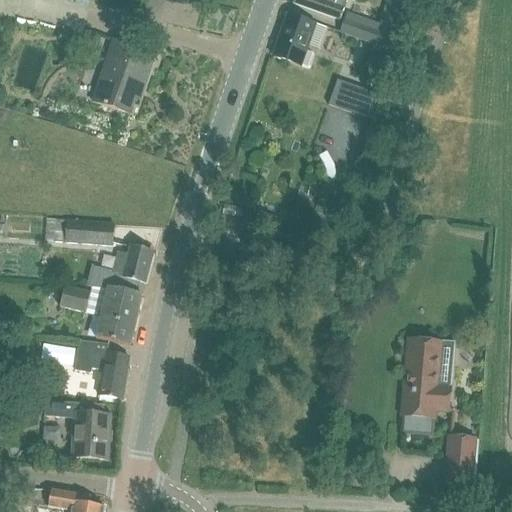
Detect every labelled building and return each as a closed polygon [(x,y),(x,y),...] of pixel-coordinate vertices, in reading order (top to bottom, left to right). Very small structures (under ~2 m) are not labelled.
[(339,22),(344,7),(346,0),(294,0),(292,5),(339,22)] [(408,0),(386,0),(378,25),(347,14),(340,34),(391,52),(408,0)] [(300,69),(300,67),(308,69),(310,68),(314,58),(313,55),(305,52),(315,25),(288,16),(273,59),(300,69)] [(93,104),(130,117),(139,90),(143,92),(155,56),(114,42),(93,104)] [(366,53),(361,67),(379,74),(384,60),(366,53)] [(351,115),(360,90),(337,82),(328,107),(351,115)] [(362,100),(357,118),(366,120),(371,102),(362,100)] [(347,175),(353,155),(335,149),(329,169),(347,175)] [(271,218),(265,233),(277,238),(283,223),(271,218)] [(113,226),(46,221),(45,242),(112,248),(113,226)] [(153,255),(134,250),(130,249),(128,257),(118,255),(113,276),(110,275),(111,274),(92,269),(88,288),(91,289),(92,286),(107,289),(136,296),(139,284),(145,286),(153,255)] [(95,340),(111,344),(130,348),(142,297),(136,296),(107,289),(92,286),(91,289),(90,292),(90,295),(63,289),(60,309),(100,317),(95,340)] [(91,371),(93,371),(106,373),(101,399),(122,402),(129,359),(107,355),(109,347),(89,343),(79,342),(74,372),(90,374),(91,371)] [(442,345),(430,344),(410,342),(403,418),(404,418),(404,427),(407,434),(427,436),(431,429),(432,421),(433,421),(434,412),(448,413),(450,392),(438,390),(442,345)] [(41,346),(11,343),(10,360),(20,361),(20,365),(39,367),(41,346)] [(72,460),(107,462),(110,418),(103,418),(104,407),(46,404),(45,418),(74,420),(72,460)] [(450,439),(445,498),(468,500),(474,441),(450,439)] [(104,511),(105,509),(90,507),(91,499),(51,492),(51,493),(28,490),(27,505),(48,507),(48,509),(62,511),(104,511)]
